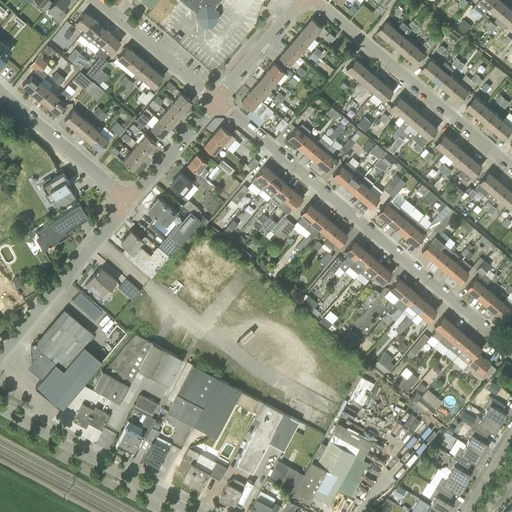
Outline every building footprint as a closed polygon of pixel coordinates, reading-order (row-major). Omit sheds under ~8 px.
[(39,0),(42,2),(38,7),(44,12),(48,7),(52,2),(50,0),(39,0)] [(53,0),(52,2),(48,7),(56,14),(53,19),(58,23),(67,13),(61,9),(68,0),(53,0)] [(181,0),(193,9),(196,12),(197,20),(205,27),(212,26),(219,18),(219,11),(214,7),(217,3),(217,4),(220,0),(181,0)] [(484,15),(490,8),(496,0),(479,0),(474,6),(484,15)] [(501,0),(496,0),(490,8),(499,16),(508,5),(501,0)] [(355,14),(358,10),(353,5),(350,9),(355,14)] [(511,8),(508,5),(499,16),(500,16),(496,20),(505,27),(511,19),(511,8)] [(397,16),(401,11),(397,7),(392,12),(397,16)] [(85,29),(94,19),(85,11),(76,21),(85,29)] [(303,27),(314,36),(322,26),(312,18),(303,27)] [(466,32),(472,25),(464,18),(458,26),(466,32)] [(85,29),(81,34),(90,41),(90,40),(102,26),(94,19),(85,29)] [(403,20),(397,28),(388,39),(397,46),(405,36),(412,28),(416,23),(413,20),(413,19),(408,25),(403,20)] [(484,26),(487,29),(493,23),(489,19),(484,26)] [(378,30),(388,39),(397,28),(387,20),(378,30)] [(412,28),(416,32),(421,26),(416,23),(412,28)] [(493,23),(487,29),(492,32),(497,26),(493,23)] [(67,40),(74,32),(72,30),(75,26),(72,24),(62,36),(67,40)] [(443,36),(449,29),(445,25),(439,33),(443,36)] [(111,34),(102,26),(90,40),(99,48),(111,34)] [(314,36),(303,27),(295,37),(306,46),(314,36)] [(178,33),(174,37),(179,41),(183,37),(178,33)] [(332,41),(335,37),(330,33),(326,37),(332,41)] [(93,80),(102,69),(108,62),(104,58),(110,50),(111,51),(120,41),(111,34),(99,48),(96,51),(101,56),(90,68),(85,73),(93,80)] [(431,44),(436,39),(431,35),(427,40),(431,44)] [(507,45),(511,39),(511,38),(508,35),(503,41),(507,45)] [(406,54),(415,44),(405,36),(397,46),(406,54)] [(306,46),(295,37),(287,46),(298,55),(306,46)] [(313,49),(318,40),(313,37),(308,46),(313,49)] [(0,61),(11,49),(2,41),(0,43),(0,61)] [(415,44),(406,54),(416,63),(425,52),(420,48),(415,44)] [(446,48),(443,45),(442,46),(441,45),(437,50),(441,54),(446,48)] [(118,56),(127,64),(136,54),(126,46),(118,56)] [(298,55),(287,46),(279,56),(290,65),(298,55)] [(68,57),(73,61),(80,52),(75,48),(68,57)] [(313,52),(319,57),(321,59),(327,51),(325,49),(322,52),(317,48),(313,52)] [(32,92),(45,76),(47,73),(42,69),(48,63),(41,58),(44,54),(42,52),(31,65),(35,69),(23,84),(32,92)] [(80,52),(73,61),(72,63),(80,70),(89,60),(80,52)] [(319,57),(313,52),(310,56),(316,61),(319,57)] [(136,54),(127,64),(136,72),(144,61),(136,54)] [(422,68),(432,76),(441,66),(431,57),(422,68)] [(452,63),(457,67),(461,61),(457,57),(452,63)] [(356,76),(365,66),(355,58),(346,68),(356,76)] [(144,61),(136,72),(145,79),(153,69),(144,61)] [(441,66),(432,76),(441,84),(450,74),(455,68),(446,61),(441,66)] [(461,61),(457,67),(461,70),(466,64),(461,61)] [(266,72),(276,80),(284,71),(274,62),(266,72)] [(303,76),(306,71),(300,66),(297,71),(303,76)] [(354,97),(374,74),(365,66),(356,76),(360,80),(356,86),(357,87),(351,94),(354,97)] [(102,69),(93,80),(99,85),(108,74),(102,69)] [(153,69),(145,79),(154,87),(163,77),(153,69)] [(85,89),(92,80),(80,70),(73,78),(85,89)] [(56,81),(61,74),(56,71),(51,77),(56,81)] [(276,80),(266,72),(258,81),(268,90),(276,80)] [(476,83),(481,77),(476,73),(471,79),(476,83)] [(61,74),(56,81),(60,85),(65,78),(61,74)] [(375,92),(383,82),(374,74),(354,97),(360,102),(370,89),(375,92)] [(450,74),(441,84),(451,92),(460,82),(450,74)] [(119,82),(124,86),(129,79),(125,75),(119,82)] [(40,99),(51,86),(47,82),(50,79),(45,76),(32,92),(40,99)] [(294,86),(298,82),(292,77),(288,81),(294,86)] [(129,79),(124,86),(128,89),(133,83),(129,79)] [(93,80),(92,80),(85,89),(97,99),(104,90),(93,80)] [(169,81),(165,86),(172,91),(175,87),(169,81)] [(268,90),(258,81),(250,90),(260,99),(268,90)] [(383,82),(375,92),(384,101),(393,90),(383,82)] [(460,82),(451,92),(461,101),(469,90),(460,82)] [(485,91),(490,86),(486,82),(481,88),(485,91)] [(49,106),(61,92),(52,85),(51,86),(40,99),(49,106)] [(64,88),(61,92),(49,106),(58,114),(67,104),(65,102),(72,95),(64,88)] [(145,104),(154,94),(150,90),(146,94),(143,91),(138,97),(139,98),(142,100),(145,104)] [(273,110),(260,99),(250,90),(241,100),(252,109),(248,114),(261,125),(273,110)] [(181,92),(174,101),(184,110),(192,101),(181,92)] [(275,96),(281,101),(285,97),(279,92),(275,96)] [(500,104),(505,99),(507,96),(504,94),(503,96),(501,95),(499,98),(495,94),(493,96),(497,100),(496,100),(500,104)] [(157,95),(153,99),(160,105),(164,101),(157,95)] [(390,106),(400,114),(409,104),(399,95),(390,106)] [(466,106),(476,114),(485,104),(475,95),(466,106)] [(281,101),(275,96),(272,100),(277,105),(281,101)] [(160,105),(153,99),(149,103),(156,109),(160,105)] [(505,99),(500,104),(504,108),(509,102),(505,99)] [(184,110),(174,101),(166,110),(177,119),(184,110)] [(305,120),(315,108),(309,104),(300,115),(305,120)] [(409,104),(400,114),(404,118),(405,119),(395,131),(399,135),(418,112),(409,104)] [(485,104),(476,114),(485,122),(494,112),(485,104)] [(93,112),(97,116),(103,110),(98,106),(93,112)] [(335,120),(340,114),(331,106),(326,112),(335,120)] [(73,127),(82,116),(73,109),(64,119),(73,127)] [(103,110),(97,116),(102,120),(107,113),(103,110)] [(177,119),(166,110),(158,119),(169,127),(177,119)] [(418,112),(399,135),(387,148),(393,153),(404,140),(402,138),(405,136),(410,140),(412,137),(428,119),(418,112)] [(494,112),(485,122),(495,130),(503,119),(494,112)] [(143,127),(149,119),(142,113),(136,120),(143,127)] [(384,122),(389,117),(384,113),(379,119),(384,122)] [(366,132),(373,123),(363,115),(356,124),(366,132)] [(82,134),(91,124),(82,116),(73,127),(82,134)] [(281,131),(288,122),(283,118),(275,126),(281,131)] [(169,127),(158,119),(151,127),(161,136),(169,127)] [(428,119),(412,137),(418,142),(414,148),(419,151),(438,128),(428,119)] [(511,126),(503,119),(495,130),(504,138),(511,129),(511,126)] [(116,131),(121,125),(117,121),(111,128),(116,131)] [(297,126),(288,137),(298,145),(307,135),(312,129),(304,121),(298,128),(297,126)] [(136,133),(140,129),(133,123),(129,127),(136,133)] [(91,142),(100,131),(91,124),(82,134),(91,142)] [(101,130),(111,137),(114,132),(105,125),(101,130)] [(212,135),(222,144),(227,148),(236,138),(221,125),(212,135)] [(338,125),(329,136),(333,140),(343,129),(338,125)] [(346,153),(363,133),(358,128),(350,137),(341,148),(346,153)] [(100,131),(91,142),(100,149),(109,139),(100,131)] [(128,142),(132,137),(125,132),(122,136),(128,142)] [(445,152),(453,141),(444,133),(435,143),(445,152)] [(138,143),(148,152),(156,143),(146,134),(138,143)] [(222,144),(212,135),(204,144),(214,153),(222,144)] [(307,135),(298,145),(308,153),(316,143),(307,135)] [(321,137),(316,143),(308,153),(317,161),(331,144),(321,137)] [(367,152),(373,144),(368,140),(362,147),(367,152)] [(453,141),(445,152),(454,160),(463,149),(453,141)] [(148,152),(138,143),(130,151),(141,160),(148,152)] [(331,144),(317,161),(327,169),(335,159),(330,154),(336,148),(331,144)] [(379,158),(385,151),(378,145),(372,153),(379,158)] [(113,146),(110,150),(117,155),(120,151),(113,146)] [(463,149),(454,160),(463,168),(472,157),(463,149)] [(141,160),(130,151),(123,160),(133,169),(141,160)] [(428,160),(433,154),(428,151),(424,156),(425,156),(424,157),(428,160)] [(389,165),(395,158),(387,152),(382,159),(384,161),(389,165)] [(200,180),(211,190),(215,185),(204,176),(207,172),(206,172),(208,170),(203,166),(207,161),(197,153),(188,163),(198,172),(195,176),(196,177),(200,180)] [(253,169),(259,161),(255,157),(248,165),(253,169)] [(472,157),(463,168),(458,173),(467,181),(472,176),(473,176),(482,166),(472,157)] [(230,175),(235,169),(223,159),(218,164),(230,175)] [(347,161),(343,166),(341,164),(333,174),(343,183),(355,168),(347,161)] [(261,188),(262,187),(274,172),(265,164),(252,179),(252,180),(255,182),(261,188)] [(439,170),(443,173),(448,167),(444,164),(439,170)] [(448,167),(443,173),(447,176),(452,170),(448,167)] [(355,168),(343,183),(352,190),(364,176),(355,168)] [(476,185),(486,193),(498,179),(488,171),(476,185)] [(68,180),(63,172),(62,172),(51,179),(50,176),(41,182),(47,192),(46,193),(50,199),(52,199),(58,209),(76,198),(69,188),(70,187),(69,185),(68,185),(66,182),(68,180)] [(182,194),(193,182),(181,172),(170,184),(182,194)] [(271,196),(284,181),(274,172),(262,187),(271,196)] [(384,188),(389,193),(401,178),(396,174),(384,188)] [(364,176),(352,190),(361,198),(370,188),(374,183),(364,176)] [(237,204),(249,189),(255,182),(252,180),(252,179),(250,177),(244,184),(231,199),(237,204)] [(401,178),(389,193),(394,197),(406,183),(401,178)] [(498,179),(486,193),(495,201),(498,197),(498,198),(507,187),(498,179)] [(279,206),(294,189),(284,181),(271,196),(269,198),(279,206)] [(418,190),(424,195),(429,189),(423,184),(418,190)] [(464,192),(454,205),(458,208),(469,195),(472,198),(477,192),(469,185),(464,192)] [(454,205),(464,192),(458,187),(452,194),(446,188),(440,195),(453,205),(454,205)] [(511,191),(507,187),(498,198),(507,206),(511,200),(511,191)] [(370,188),(361,198),(371,207),(380,197),(370,188)] [(294,189),(279,206),(288,213),(294,206),(295,207),(303,197),(294,189)] [(429,189),(424,195),(429,200),(423,207),(427,211),(438,197),(429,189)] [(167,225),(177,214),(158,198),(148,209),(167,225)] [(191,212),(194,214),(200,208),(189,199),(184,205),(191,212)] [(377,212),(387,221),(399,206),(393,201),(390,205),(386,202),(377,212)] [(483,207),(487,211),(492,205),(488,201),(483,207)] [(311,220),(319,210),(309,202),(301,212),(311,220)] [(39,236),(35,238),(43,251),(68,235),(66,232),(88,218),(80,204),(36,231),(39,236)] [(436,226),(451,208),(447,205),(431,222),(436,226)] [(492,205),(487,211),(491,214),(496,208),(492,205)] [(395,227),(394,228),(396,229),(409,214),(399,206),(387,221),(395,227)] [(451,208),(436,226),(435,228),(440,232),(442,230),(457,213),(451,208)] [(319,210),(311,220),(305,227),(311,231),(307,236),(310,239),(320,228),(319,228),(328,218),(319,210)] [(194,214),(191,212),(172,235),(181,243),(200,219),(197,217),(194,214)] [(427,226),(433,217),(425,212),(419,222),(427,226)] [(507,227),(511,222),(501,213),(493,222),(499,227),(502,223),(507,227)] [(263,223),(268,217),(264,214),(259,220),(263,223)] [(276,234),(289,219),(283,214),(276,223),(269,217),(268,217),(263,223),(264,223),(263,224),(276,234)] [(409,214),(396,229),(397,231),(398,230),(406,236),(418,221),(409,214)] [(204,216),(200,219),(206,224),(209,220),(204,216)] [(319,228),(320,228),(329,236),(338,226),(328,218),(319,228)] [(289,219),(276,234),(283,240),(295,224),(289,219)] [(469,231),(473,227),(465,219),(461,224),(466,229),(465,230),(467,232),(469,231)] [(233,230),(238,224),(233,220),(228,226),(233,230)] [(428,229),(418,221),(406,236),(416,245),(428,229)] [(338,226),(329,236),(324,242),(332,249),(335,245),(337,247),(348,235),(338,226)] [(131,230),(121,241),(127,246),(122,251),(151,277),(170,256),(158,246),(151,255),(138,244),(142,239),(131,230)] [(437,237),(434,235),(422,250),(432,258),(444,243),(450,237),(442,230),(440,232),(437,237)] [(202,235),(163,282),(202,314),(241,266),(202,235)] [(492,250),(495,246),(483,235),(479,239),(492,250)] [(239,236),(234,242),(240,247),(245,242),(239,236)] [(318,249),(322,244),(318,240),(314,246),(318,249)] [(345,250),(350,254),(343,261),(337,256),(328,267),(334,272),(339,266),(345,271),(350,265),(364,248),(354,240),(345,250)] [(441,266),(453,251),(449,247),(444,243),(432,258),(441,266)] [(470,250),(466,247),(461,253),(465,256),(470,250)] [(359,273),(360,271),(373,256),(364,248),(350,265),(359,273)] [(460,254),(455,249),(453,251),(441,266),(450,274),(459,264),(455,260),(460,254)] [(469,259),(473,254),(470,250),(465,256),(469,259)] [(253,256),(247,251),(244,254),(250,260),(253,256)] [(326,265),(333,256),(327,251),(319,260),(326,265)] [(374,274),(382,264),(373,256),(360,271),(369,279),(374,274)] [(464,258),(461,262),(469,268),(472,265),(464,258)] [(484,260),(476,269),(480,273),(475,278),(475,277),(466,287),(476,296),(484,286),(490,278),(483,272),(490,265),(484,260)] [(264,273),(270,267),(265,263),(260,268),(264,273)] [(382,264),(374,274),(384,282),(392,272),(382,264)] [(459,264),(450,274),(460,282),(469,272),(459,264)] [(89,278),(85,283),(98,294),(102,288),(105,291),(109,286),(110,287),(116,281),(101,267),(91,279),(89,278)] [(495,282),(500,276),(496,272),(491,278),(495,282)] [(16,287),(23,285),(20,275),(12,278),(16,287)] [(400,296),(408,286),(398,277),(390,288),(400,296)] [(133,299),(140,290),(126,278),(119,287),(133,299)] [(400,296),(394,302),(403,310),(409,304),(417,293),(408,286),(400,296)] [(484,286),(476,296),(485,303),(493,293),(484,286)] [(368,308),(380,293),(375,288),(362,303),(368,308)] [(418,311),(427,301),(417,293),(409,304),(418,311)] [(493,293),(485,303),(494,311),(503,301),(493,293)] [(311,310),(318,302),(308,294),(301,302),(311,310)] [(503,301),(494,311),(504,320),(511,311),(511,301),(506,297),(503,301)] [(437,310),(427,301),(418,311),(424,316),(419,321),(424,325),(437,310)] [(318,316),(321,312),(315,307),(311,311),(318,316)] [(399,307),(392,316),(396,319),(403,310),(399,307)] [(32,351),(31,351),(31,358),(32,358),(33,364),(31,367),(43,378),(36,386),(62,408),(97,367),(102,361),(84,345),(94,333),(64,308),(39,338),(40,342),(36,342),(34,342),(34,344),(32,344),(31,344),(32,351)] [(432,334),(439,340),(453,323),(443,315),(434,325),(437,327),(432,334)] [(320,321),(328,328),(332,323),(324,316),(320,321)] [(400,333),(412,319),(408,316),(396,330),(400,333)] [(332,323),(328,328),(332,332),(337,327),(332,323)] [(453,323),(439,340),(448,348),(462,331),(453,323)] [(354,349),(362,339),(350,330),(343,340),(354,349)] [(453,360),(458,354),(471,339),(462,331),(448,348),(443,353),(453,360)] [(102,370),(94,386),(103,392),(105,389),(122,399),(138,369),(169,385),(183,358),(135,333),(104,371),(102,370)] [(412,359),(429,337),(424,333),(406,354),(412,359)] [(366,350),(372,343),(366,338),(357,348),(363,353),(366,350)] [(471,339),(458,354),(467,363),(481,375),(491,364),(477,352),(481,347),(471,339)] [(404,352),(408,347),(402,342),(398,347),(404,352)] [(386,374),(394,365),(390,361),(393,358),(385,351),(374,364),(386,374)] [(194,425),(219,378),(193,364),(168,411),(194,425)] [(407,391),(418,377),(412,372),(401,386),(407,391)] [(400,385),(406,378),(401,373),(394,381),(400,385)] [(352,397),(365,403),(375,381),(362,375),(352,397)] [(219,378),(194,425),(217,437),(235,401),(256,413),(263,401),(219,378)] [(497,394),(502,386),(492,380),(488,388),(497,394)] [(423,391),(427,387),(422,382),(418,387),(423,391)] [(411,398),(416,402),(421,396),(417,392),(411,398)] [(133,408),(146,415),(151,417),(158,403),(141,394),(133,408)] [(421,396),(416,402),(415,403),(430,416),(431,415),(433,412),(436,409),(421,396)] [(484,413),(500,423),(505,415),(506,416),(503,413),(504,411),(502,410),(505,405),(489,396),(483,406),(487,408),(484,413)] [(276,439),(289,415),(264,402),(252,423),(257,426),(237,464),(253,472),(272,437),(276,439)] [(82,403),(73,421),(86,428),(89,422),(102,428),(109,414),(96,407),(95,410),(82,403)] [(464,421),(468,415),(463,412),(459,417),(464,421)] [(471,426),(487,435),(490,430),(492,431),(493,429),(497,432),(497,431),(496,430),(500,423),(484,413),(481,418),(477,416),(471,426)] [(151,417),(146,415),(142,422),(144,423),(138,433),(125,426),(116,444),(127,450),(130,445),(135,447),(141,435),(146,438),(152,427),(156,420),(151,417)] [(411,415),(407,424),(416,429),(421,419),(411,415)] [(452,434),(455,428),(450,426),(447,432),(452,434)] [(466,443),(482,453),(487,446),(488,447),(489,446),(485,444),(486,442),(484,440),(487,435),(471,426),(465,436),(469,439),(466,443)] [(152,427),(146,438),(152,441),(142,458),(158,466),(168,449),(154,441),(160,431),(152,427)] [(311,462),(294,493),(309,501),(313,494),(330,503),(356,454),(330,440),(316,465),(311,462)] [(453,456),(469,466),(472,460),(474,462),(475,460),(479,462),(479,461),(478,460),(482,453),(466,443),(463,448),(459,446),(453,456)] [(201,489),(209,474),(220,479),(227,467),(189,447),(177,470),(184,474),(182,479),(201,489)] [(429,448),(425,454),(430,457),(434,451),(429,448)] [(448,474),(464,483),(469,476),(470,477),(471,476),(467,474),(468,472),(466,471),(469,466),(453,456),(447,467),(451,469),(448,474)] [(424,466),(427,461),(421,458),(418,463),(424,466)] [(294,491),(304,474),(278,460),(268,477),(294,491)] [(435,487),(451,496),(454,491),(456,492),(457,490),(461,492),(462,492),(460,491),(464,483),(448,474),(445,478),(442,476),(435,487)] [(228,482),(219,498),(227,503),(228,501),(235,504),(235,503),(242,506),(254,483),(247,480),(245,483),(237,479),(228,482)] [(402,498),(406,491),(399,486),(394,494),(402,498)] [(430,504),(443,511),(447,511),(451,506),(453,507),(453,506),(449,504),(450,502),(448,501),(451,496),(435,487),(429,497),(433,499),(430,504)] [(257,497),(249,511),(276,511),(280,506),(273,502),(272,504),(257,497)] [(291,511),(296,505),(289,501),(283,511),(291,511)]
